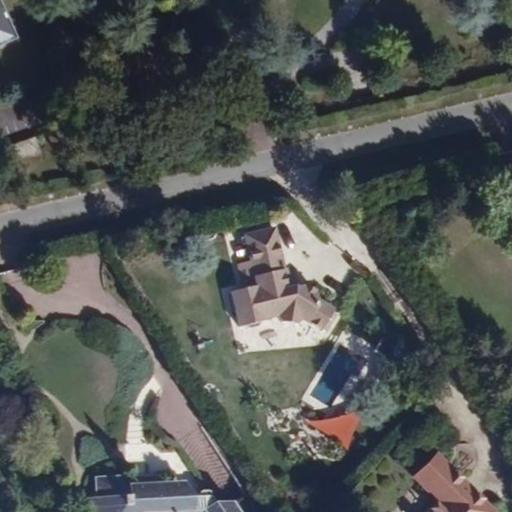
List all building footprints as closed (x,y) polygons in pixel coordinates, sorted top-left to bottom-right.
[(290,27),(279,0),(245,0),(262,39),(290,27)] [(0,46),(16,39),(0,5),(0,46)] [(54,170),(41,142),(9,156),(22,184),(54,170)] [(281,242),(252,248),(257,273),(245,276),(250,301),(237,303),(238,307),(235,308),(238,322),(240,321),(244,339),(248,338),(253,341),(263,339),(266,334),(271,333),(270,331),(285,328),(289,335),(301,338),(309,334),(327,344),(328,343),(331,345),(341,327),(338,325),(339,324),(325,315),(322,306),(311,298),(293,302),(289,284),(290,284),(281,242)] [(427,481),(435,489),(458,464),(450,457),(427,481)] [(498,511),(504,507),(458,464),(435,489),(453,505),(446,511),(498,511)] [(132,493),(96,498),(97,511),(246,511),(243,507),(220,511),(214,504),(196,506),(185,492),(133,501),(132,493)]
